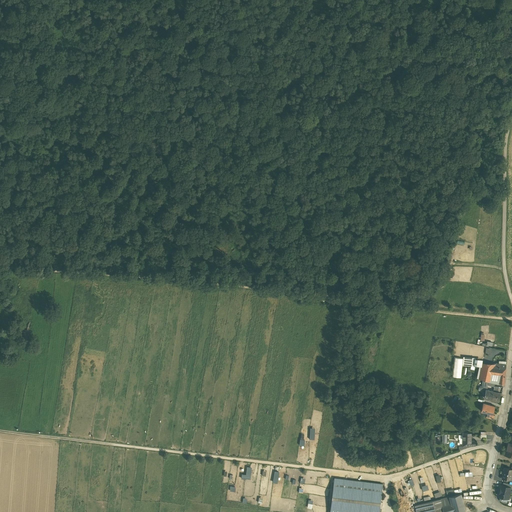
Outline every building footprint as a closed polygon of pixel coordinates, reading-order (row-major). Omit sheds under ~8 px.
[(489,363),(483,363),(479,378),(483,379),(487,380),(490,381),(490,379),(492,374),(488,373),(489,363)] [(499,364),(489,363),(488,373),(492,374),(498,375),(499,364)] [(487,390),(485,390),(484,398),(491,399),(493,391),(487,390)] [(500,393),(493,391),(491,399),(498,401),(500,393)] [(495,406),(483,403),(481,411),(487,413),(492,414),(493,412),(495,406)] [(471,433),(463,433),(463,435),(463,443),(463,446),(470,446),(475,445),(475,441),(471,441),(471,433)] [(250,478),(251,466),(246,466),(245,473),(241,473),(241,477),(250,478)] [(511,471),(511,469),(504,467),(502,478),(510,480),(511,471)] [(378,511),(382,484),(334,478),(330,511),(378,511)] [(502,485),(501,485),(499,491),(498,495),(502,496),(501,497),(508,499),(510,491),(508,491),(509,488),(506,487),(506,486),(502,485)] [(461,494),(449,497),(451,504),(452,511),(464,511),(466,511),(461,494)] [(449,497),(440,499),(442,506),(451,504),(449,497)] [(440,499),(424,503),(426,511),(432,511),(431,509),(442,506),(440,499)] [(426,511),(424,503),(415,506),(416,511),(426,511)]
